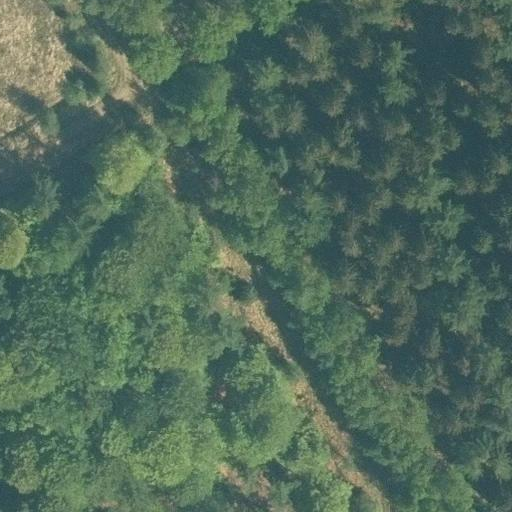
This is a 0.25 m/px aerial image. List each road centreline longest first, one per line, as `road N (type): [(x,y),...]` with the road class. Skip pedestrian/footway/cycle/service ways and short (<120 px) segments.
road 1 (track): [(393,511),(82,0)]
road 2 (track): [(0,174),(284,0)]
